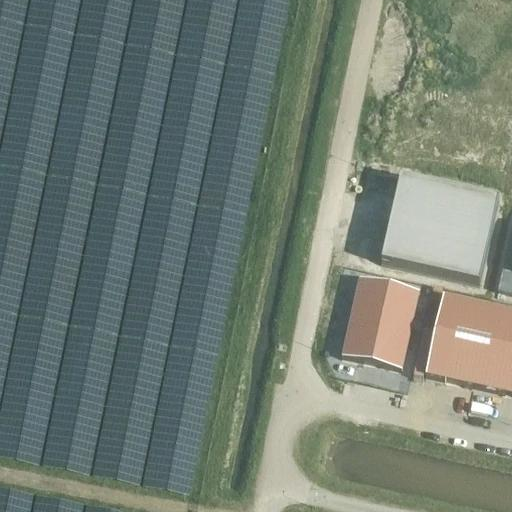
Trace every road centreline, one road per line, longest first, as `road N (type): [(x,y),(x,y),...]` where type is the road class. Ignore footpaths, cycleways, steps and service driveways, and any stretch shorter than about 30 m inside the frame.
road 1 (unclassified): [(367,0),(292,393)]
road 2 (residential): [(511,444),(292,393)]
